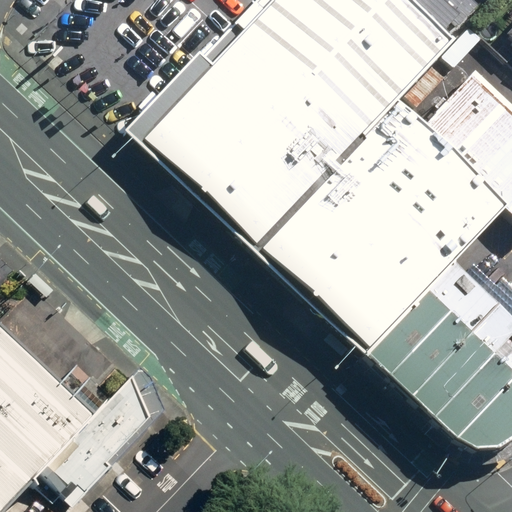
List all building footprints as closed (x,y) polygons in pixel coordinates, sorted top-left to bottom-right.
[(343,147),(436,52),(382,0),(233,0),(114,125),(250,254),(349,155),(343,147)] [(511,19),(493,41),(511,58),(511,19)] [(511,128),(457,78),(407,132),(511,229),(511,128)] [(511,317),(443,254),(360,160),(257,261),(356,351),(439,428),(448,435),(461,438),(472,437),(487,433),(511,406),(511,317)] [(0,511),(11,511),(101,416),(0,322),(0,511)]
